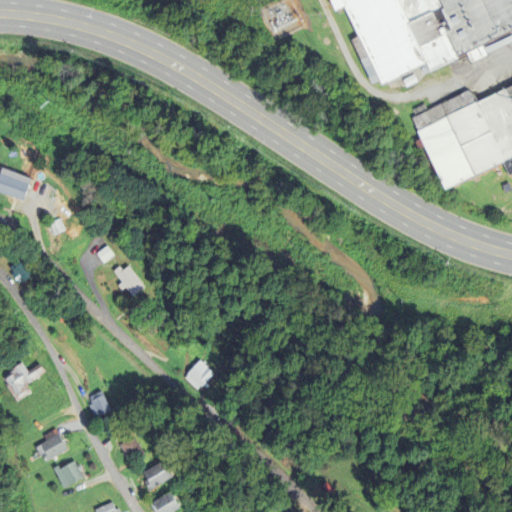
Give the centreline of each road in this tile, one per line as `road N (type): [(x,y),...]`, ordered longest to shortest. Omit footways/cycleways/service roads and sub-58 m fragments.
road 1 (primary): [(0,13),(62,21),(158,56),(409,216),(511,255)]
road 2 (residential): [(317,511),(0,221)]
road 3 (residential): [(137,511),(50,348),(0,275)]
